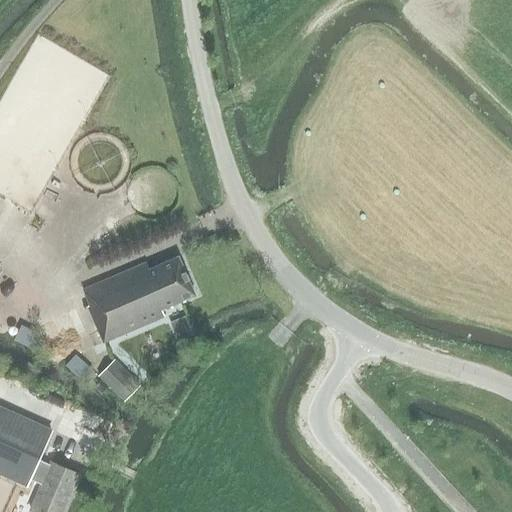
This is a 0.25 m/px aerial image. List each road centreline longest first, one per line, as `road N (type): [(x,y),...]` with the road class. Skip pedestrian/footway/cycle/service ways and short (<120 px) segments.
road 1 (tertiary): [(358,334),(309,300),(244,212),(220,149),(188,0)]
road 2 (unclassified): [(387,511),(322,428),(321,408),(358,334)]
road 3 (tertiary): [(511,389),(358,334)]
